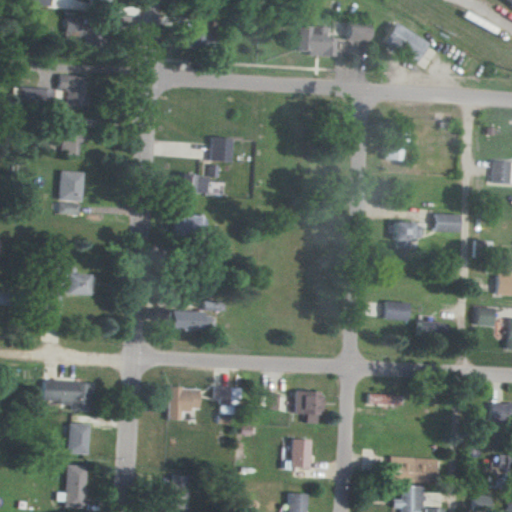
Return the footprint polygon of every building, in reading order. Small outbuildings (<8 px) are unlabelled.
[(511,0),(498,0),(498,1),(511,9),(511,0)] [(61,42),(78,43),(79,17),(62,16),(61,42)] [(435,49),(389,24),(379,43),(413,61),(414,60),(426,66),(435,49)] [(332,56),(332,35),(306,34),(307,27),(294,27),(294,51),(305,51),(305,55),(332,56)] [(81,45),(102,46),(102,28),(82,28),(81,45)] [(184,46),(208,46),(209,30),(185,29),(184,46)] [(63,105),(84,105),(84,97),(80,97),(80,75),(55,75),(54,90),(63,90),(63,105)] [(49,107),(49,88),(15,88),(15,106),(49,107)] [(404,160),(405,126),(384,126),(383,160),(404,160)] [(77,155),(77,131),(58,130),(57,154),(77,155)] [(228,161),(229,138),(207,137),(206,160),(228,161)] [(488,183),(511,183),(511,161),(489,161),(488,183)] [(215,177),(216,165),(206,165),(206,177),(215,177)] [(79,200),(80,171),(56,171),(55,200),(79,200)] [(203,193),(204,175),(177,174),(176,192),(203,193)] [(61,213),(75,215),(76,204),(63,202),(61,213)] [(430,231),(455,232),(456,214),(430,213),(430,231)] [(172,215),(171,238),(198,238),(199,216),(172,215)] [(418,224),(392,223),(391,248),(404,248),(405,238),(417,239),(418,224)] [(492,295),(511,295),(511,273),(493,273),(492,295)] [(381,319),(405,320),(406,302),(382,301),(381,319)] [(489,326),(490,307),(472,307),(471,325),(489,326)] [(162,329),(206,330),(207,312),(162,311),(162,329)] [(503,349),(511,349),(511,318),(503,319),(503,349)] [(414,337),(442,337),(442,323),(414,322),(414,337)] [(87,411),(88,382),(39,381),(39,400),(55,400),(55,404),(66,405),(66,410),(87,411)] [(196,410),(196,388),(165,387),(164,419),(181,420),(182,410),(196,410)] [(212,398),(223,397),(223,387),(212,387),(212,398)] [(316,424),(316,411),(320,411),(320,392),(292,391),(291,413),(303,414),(303,423),(316,424)] [(277,393),(265,392),(264,409),(276,410),(277,393)] [(511,424),(511,403),(486,403),(485,423),(511,424)] [(85,424),(65,423),(64,453),(84,454),(85,424)] [(306,467),(307,439),(288,439),(287,467),(306,467)] [(508,474),(511,473),(511,453),(494,454),(494,468),(508,468),(508,474)] [(385,480),(433,482),(434,459),(386,456),(385,480)] [(54,492),(53,501),(61,501),(60,508),(82,508),(83,465),(63,465),(62,492),(54,492)] [(185,509),(185,475),(166,475),(166,509),(185,509)] [(422,485),(398,485),(398,499),(390,499),(390,508),(398,508),(398,511),(416,511),(417,507),(422,507),(422,485)] [(284,511),(302,511),(303,494),(285,493),(284,511)] [(469,509),(488,510),(488,496),(470,496),(469,509)] [(501,511),(511,511),(511,499),(502,499),(501,511)]
